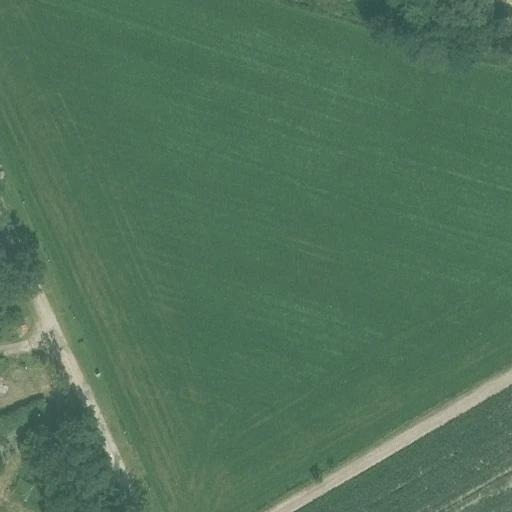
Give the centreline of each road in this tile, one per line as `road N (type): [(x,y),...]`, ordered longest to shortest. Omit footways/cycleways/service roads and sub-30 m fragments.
road 1 (track): [(0,225),(127,511)]
road 2 (track): [(280,511),(511,380)]
